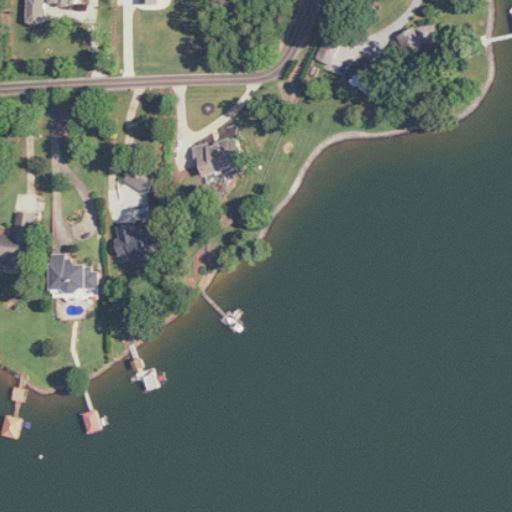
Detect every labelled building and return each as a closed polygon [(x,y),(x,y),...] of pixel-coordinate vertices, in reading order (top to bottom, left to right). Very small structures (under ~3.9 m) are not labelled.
[(33,0),(33,24),(50,24),(51,4),(82,4),(82,0),(33,0)] [(409,30),(414,52),(445,46),(441,24),(409,30)] [(336,65),(346,40),(329,33),(319,59),(336,65)] [(250,165),(242,137),(214,145),(213,142),(196,147),(202,168),(206,166),(209,177),(250,165)] [(127,181),(150,194),(157,182),(134,170),(127,181)] [(0,234),(0,255),(34,260),(39,214),(21,211),(18,236),(0,234)] [(138,267),(157,263),(155,249),(165,247),(163,234),(157,235),(154,222),(142,224),(141,222),(119,227),(126,256),(136,254),(138,267)] [(105,293),(105,271),(98,271),(98,265),(81,265),(81,258),(72,259),(72,254),(57,254),(58,294),(105,293)] [(94,434),(106,429),(99,410),(85,416),(88,424),(89,423),(94,434)]
